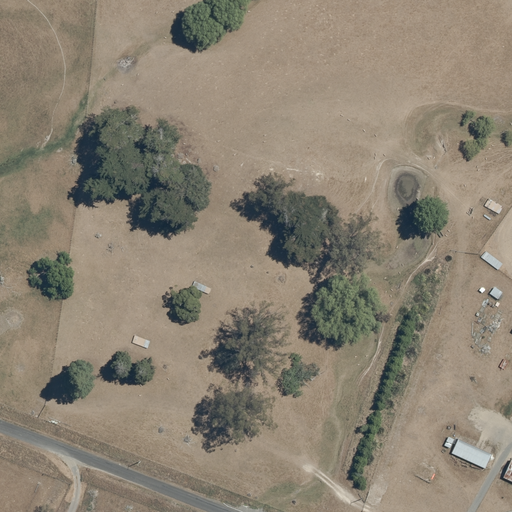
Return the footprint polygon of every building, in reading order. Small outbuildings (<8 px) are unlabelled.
[(502,206),(487,198),(483,206),(498,214),(502,206)] [(501,264),(484,251),(479,257),(497,270),(501,264)] [(212,288),(193,282),(189,294),(208,301),(212,288)] [(501,292),(492,286),(487,294),(496,299),(501,292)] [(150,340),(132,335),(129,344),(147,349),(150,340)] [(490,454),(456,439),(450,453),(484,468),(490,454)] [(511,461),(510,460),(502,478),(511,482),(511,461)]
